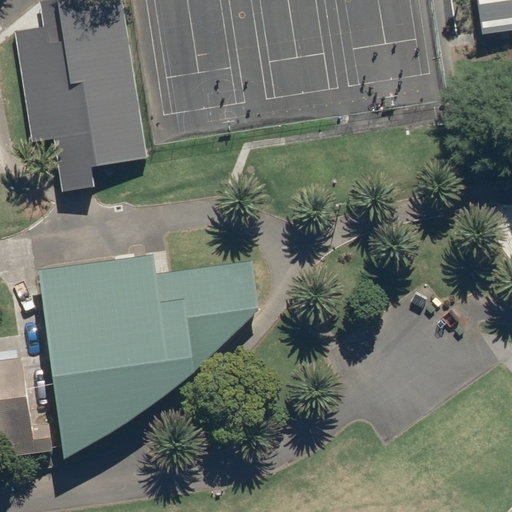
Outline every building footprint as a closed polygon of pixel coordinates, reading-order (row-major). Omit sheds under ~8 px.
[(511,0),(475,0),(479,27),(511,21),(511,0)] [(122,9),(11,23),(31,178),(142,163),(122,9)] [(411,134),(337,145),(344,190),(418,180),(411,134)] [(322,148),(241,159),(247,205),(328,194),(322,148)] [(213,153),(158,160),(163,205),(218,199),(213,153)] [(40,269),(64,458),(136,420),(225,352),(269,294),(266,237),(40,269)] [(22,359),(0,361),(0,441),(32,437),(22,359)] [(392,511),(402,511),(503,435),(472,395),(366,477),(392,511)]
